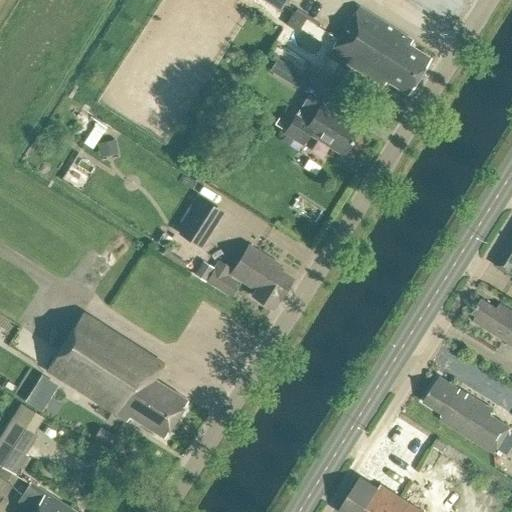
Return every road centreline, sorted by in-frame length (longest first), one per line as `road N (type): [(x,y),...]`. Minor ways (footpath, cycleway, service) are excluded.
road 1 (unclassified): [(163,511),(488,0)]
road 2 (primary): [(301,511),(511,175)]
